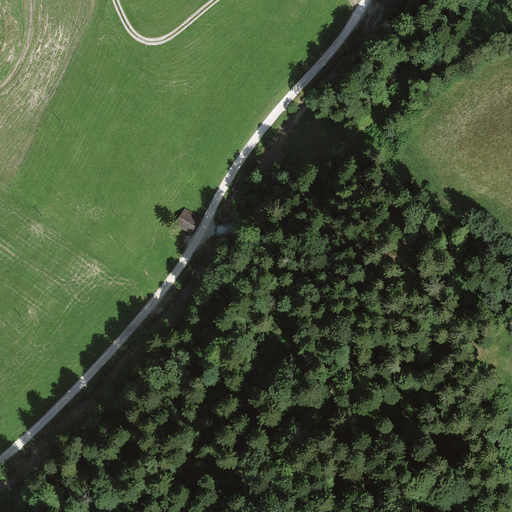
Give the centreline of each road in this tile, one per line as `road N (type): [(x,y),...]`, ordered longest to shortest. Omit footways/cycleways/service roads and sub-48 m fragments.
road 1 (track): [(511,32),(396,99),(245,225),(201,232)]
road 2 (track): [(0,460),(107,357),(201,232)]
road 3 (track): [(201,232),(257,137),(366,0)]
road 4 (track): [(114,0),(125,25),(149,42),(171,38),(215,0)]
